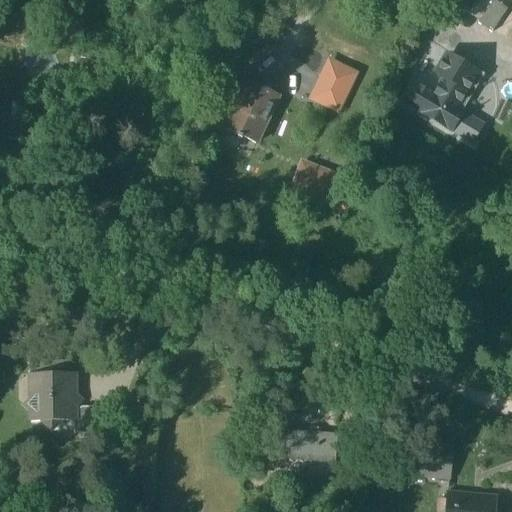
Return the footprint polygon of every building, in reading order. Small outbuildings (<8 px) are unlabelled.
[(491,32),(511,0),(497,0),(480,25),(491,32)] [(340,114),(357,70),(323,57),(306,100),(340,114)] [(446,76),(430,105),(424,102),(418,113),(451,131),(460,115),(454,111),(467,88),(446,76)] [(248,83),(225,131),(238,137),(237,138),(241,140),(242,139),(255,145),(278,97),(248,83)] [(342,181),(313,171),(308,186),(297,182),(293,193),(338,209),(337,211),(346,214),(351,199),(337,194),(342,181)] [(74,375),(34,376),(34,395),(23,406),(35,418),(35,424),(41,423),(51,434),(61,423),(75,423),(74,409),(81,402),(74,395),(74,375)] [(106,408),(82,409),(83,431),(87,435),(107,434),(106,408)] [(302,437),(277,435),(275,460),(334,465),(336,436),(302,434),(302,437)] [(452,456),(405,453),(403,477),(450,480),(452,456)] [(496,511),(497,501),(446,496),(444,511),(496,511)]
